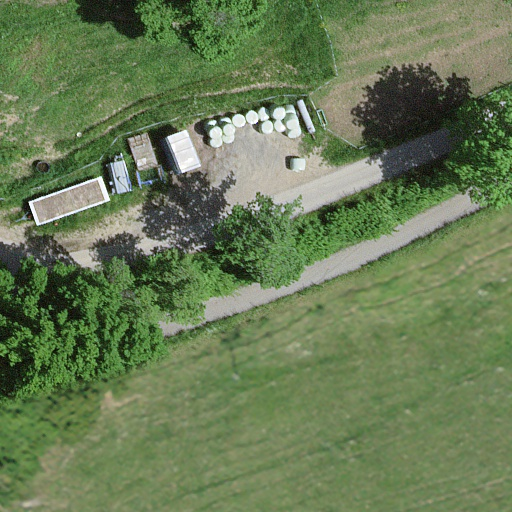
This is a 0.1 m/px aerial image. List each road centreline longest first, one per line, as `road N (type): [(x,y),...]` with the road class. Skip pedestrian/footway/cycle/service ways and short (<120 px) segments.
road 1 (unclassified): [(511,179),(376,246),(0,392)]
road 2 (unclassified): [(511,113),(213,234),(100,258),(0,259)]
